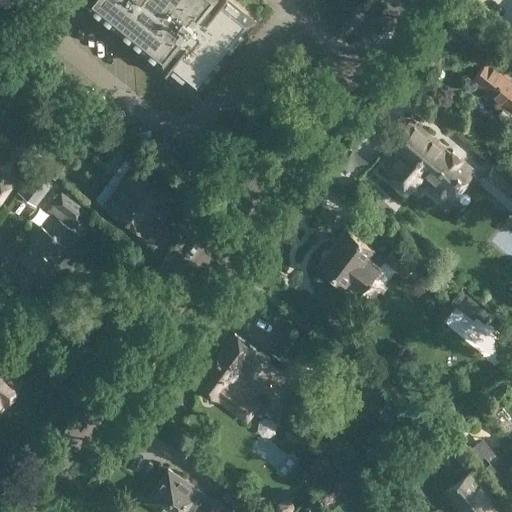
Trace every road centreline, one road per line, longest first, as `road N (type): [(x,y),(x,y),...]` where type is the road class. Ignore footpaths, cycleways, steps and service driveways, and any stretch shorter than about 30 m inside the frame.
road 1 (secondary): [(110,393),(407,0)]
road 2 (secondary): [(27,511),(110,393)]
road 3 (residential): [(110,393),(0,309)]
